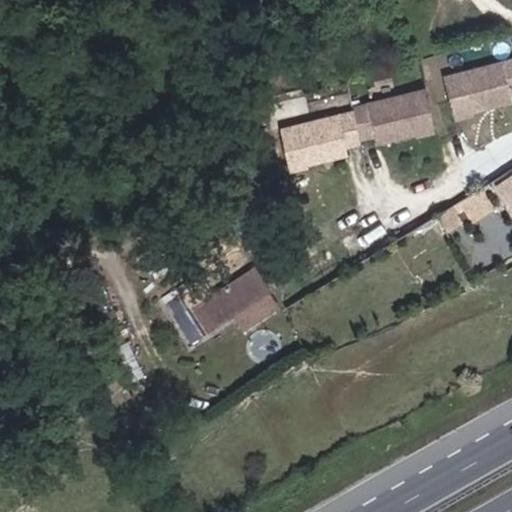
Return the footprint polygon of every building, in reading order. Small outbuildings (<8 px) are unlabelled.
[(511,75),(460,90),(471,131),(490,126),(489,123),(511,116),(511,75)] [(379,154),(394,150),(396,158),(436,146),(436,148),(454,143),(443,103),(371,124),(371,127),(299,147),(310,188),(328,182),(328,180),(368,169),(365,161),(380,157),(379,154)] [(454,232),(499,205),(488,187),(443,213),(454,232)] [(328,255),(347,247),(331,218),(313,227),(328,255)] [(98,279),(120,271),(112,251),(90,259),(98,279)] [(30,282),(37,297),(71,284),(64,269),(30,282)] [(245,330),(286,307),(265,269),(218,295),(204,272),(164,295),(192,344),(238,318),(245,330)] [(256,413),(215,436),(219,443),(211,448),(226,475),(234,471),(241,487),(283,464),(256,413)] [(243,491),(285,468),(283,464),(241,487),(243,491)]
